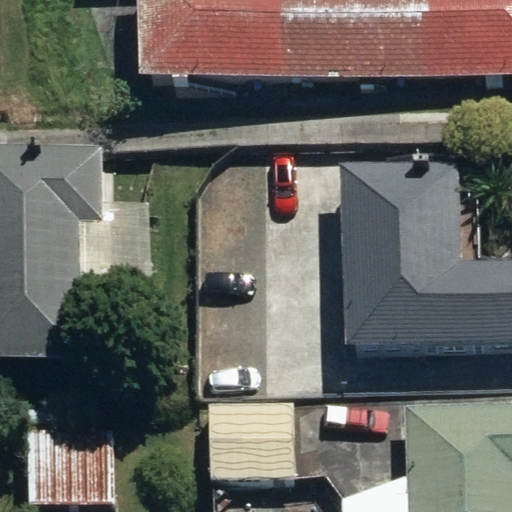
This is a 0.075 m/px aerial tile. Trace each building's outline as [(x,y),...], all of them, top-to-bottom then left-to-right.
[(511,0),(152,0),(155,95),(511,85),(511,0)] [(111,151),(0,154),(0,369),(93,367),(90,234),(113,234),(111,151)] [(469,173),(353,176),(358,362),(511,358),(511,272),(472,273),(469,173)] [(511,511),(511,409),(415,414),(418,486),(350,507),(349,511),(511,511)] [(302,410),(218,412),(220,489),(304,487),(302,410)] [(126,511),(124,437),(37,440),(39,511),(126,511)]
